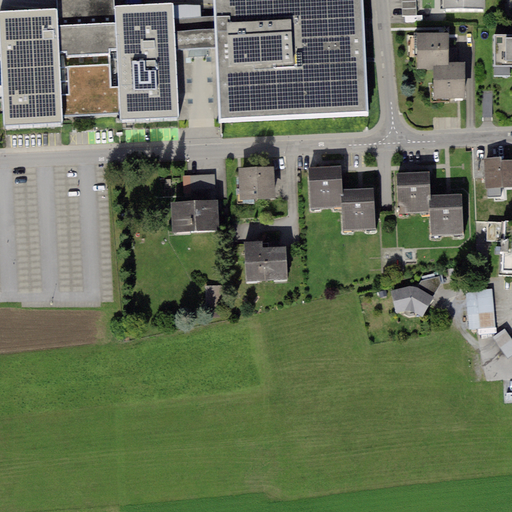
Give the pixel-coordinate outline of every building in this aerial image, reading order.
[(56,0),(57,9),(0,12),(0,61),(3,126),(62,123),(61,115),(119,112),(120,120),(179,117),(176,49),(175,32),(173,3),(115,6),(114,0),(56,0)] [(362,0),(214,0),(216,30),(217,47),(220,118),(368,111),(362,0)] [(416,0),(402,0),(404,19),(418,18),(416,0)] [(485,0),(445,0),(445,12),(485,11),(485,0)] [(216,30),(175,32),(176,49),(217,47),(216,30)] [(511,32),(491,33),(492,68),(511,67),(511,32)] [(454,33),(427,34),(428,64),(442,64),(455,64),(454,33)] [(455,64),(442,64),(443,97),(476,96),(475,63),(455,64)] [(511,162),(489,163),(489,193),(511,192),(511,162)] [(340,167),(308,168),(310,209),(342,207),(341,190),(340,167)] [(274,171),(242,171),(242,203),(274,202),(274,171)] [(428,173),(397,174),(398,213),(430,211),(429,196),(428,173)] [(186,204),(173,204),(175,234),(218,232),(215,175),(185,177),(186,204)] [(375,229),(373,189),(341,190),(342,207),(343,231),(375,229)] [(463,234),(461,195),(429,196),(430,211),(431,236),(463,234)] [(511,227),(488,226),(487,243),(502,244),(500,278),(511,278),(511,227)] [(287,248),(249,249),(249,280),(288,279),(287,248)] [(411,290),(391,296),(396,315),(408,312),(414,313),(424,321),(436,301),(421,292),(411,290)] [(496,330),(493,294),(470,296),(473,332),(496,330)] [(511,357),(511,342),(505,331),(495,337),(509,359),(511,357)]
